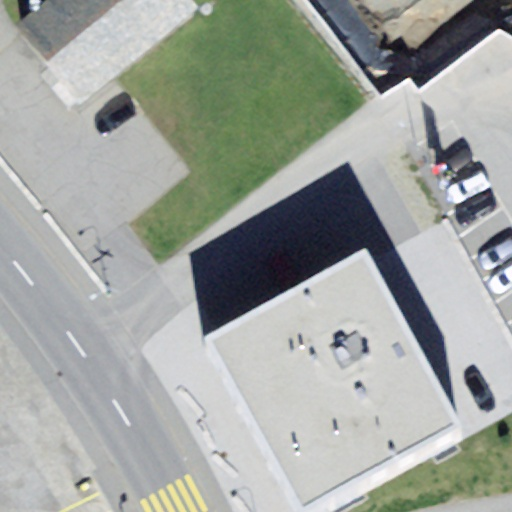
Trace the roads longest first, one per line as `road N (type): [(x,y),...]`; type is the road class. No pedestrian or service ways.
road 1 (residential): [(82,352),(470,59)]
road 2 (primary): [(178,511),(82,352)]
